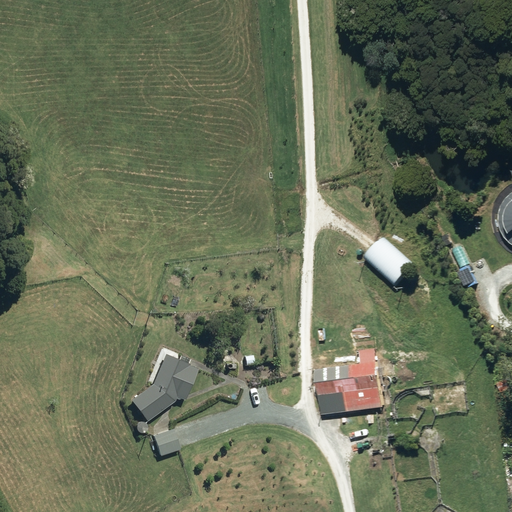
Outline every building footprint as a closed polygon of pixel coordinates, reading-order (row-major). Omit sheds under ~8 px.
[(509,241),(511,243),(511,196),(510,198),(508,200),(507,202),(505,204),(504,206),(503,209),(502,211),(501,214),(501,216),(501,219),(501,222),(501,224),(502,227),(502,230),(503,232),(505,234),(506,237),(508,239),(509,241)] [(418,264),(386,238),(368,260),(399,287),(418,264)] [(387,409),(380,348),(350,351),(351,365),(320,368),(325,416),(387,409)] [(153,384),(131,400),(146,422),(176,398),(187,401),(199,369),(165,355),(153,384)] [(176,428),(153,434),(159,456),(183,449),(176,428)]
